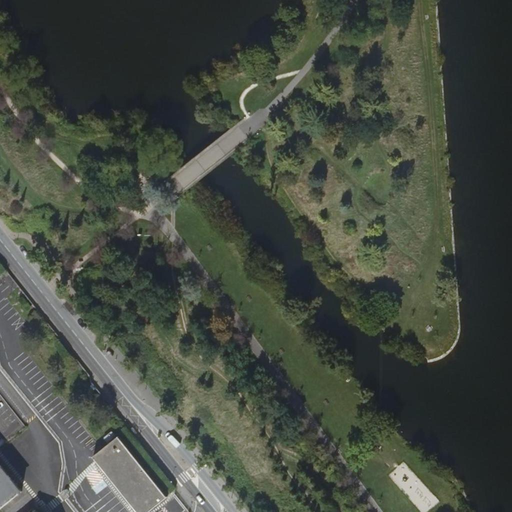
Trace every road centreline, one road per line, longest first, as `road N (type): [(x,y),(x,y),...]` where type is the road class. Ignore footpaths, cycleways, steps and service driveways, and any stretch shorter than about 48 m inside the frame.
road 1 (secondary): [(132,403),(0,241)]
road 2 (secondary): [(237,511),(161,422),(132,403)]
road 3 (secondary): [(132,403),(213,511)]
